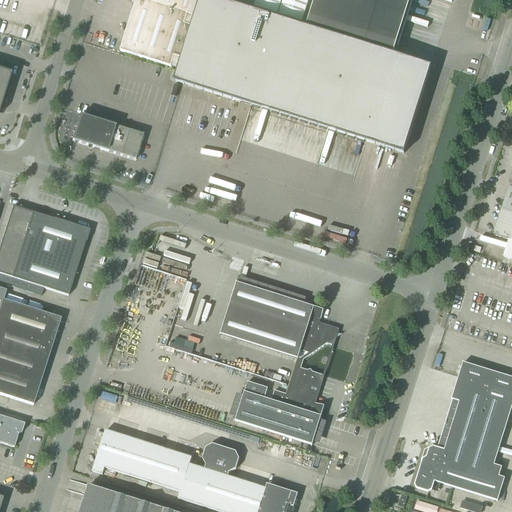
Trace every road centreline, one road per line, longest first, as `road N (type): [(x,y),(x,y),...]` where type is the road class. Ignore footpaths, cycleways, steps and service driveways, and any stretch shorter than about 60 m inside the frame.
road 1 (unclassified): [(41,511),(138,204)]
road 2 (unclassified): [(433,295),(138,204)]
road 3 (residential): [(433,295),(511,48)]
road 4 (unclassified): [(367,511),(433,295)]
road 5 (residential): [(25,169),(77,0)]
